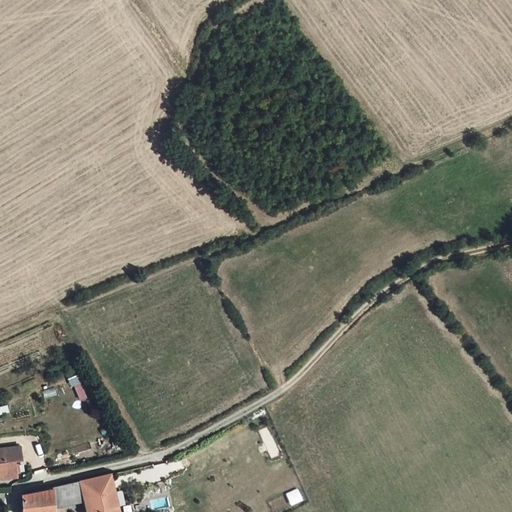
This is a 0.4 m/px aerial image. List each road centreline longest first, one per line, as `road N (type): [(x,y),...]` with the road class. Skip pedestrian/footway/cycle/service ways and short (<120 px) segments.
road 1 (unknown): [(0,336),(236,245),(511,121)]
road 2 (track): [(511,239),(434,254),(406,270),(365,300),(292,377),(173,447),(130,461)]
road 3 (unclassified): [(130,461),(20,482),(15,511)]
